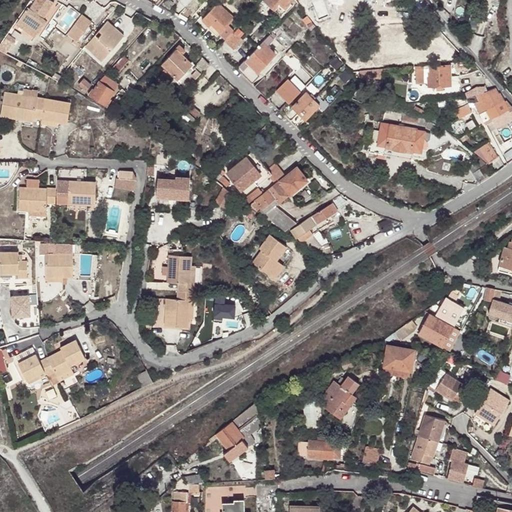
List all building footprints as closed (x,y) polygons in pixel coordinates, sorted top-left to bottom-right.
[(27,8),(16,23),(35,36),(45,21),(42,19),(54,3),(49,0),(35,0),(29,10),(27,8)] [(279,15),(292,0),(263,0),(279,15)] [(233,30),(237,26),(231,20),(233,17),(217,2),(201,19),(211,28),(209,30),(216,37),(218,34),(224,39),(233,30)] [(92,22),(82,14),(67,34),(77,42),(92,22)] [(310,29),(314,25),(307,15),(301,19),(310,29)] [(124,35),(106,20),(84,46),(92,53),(94,49),(104,58),(124,35)] [(255,48),(238,65),(243,69),(248,63),(256,71),(274,53),(266,45),(276,35),(273,33),(278,28),(276,26),(255,48)] [(224,39),(224,40),(233,49),(243,39),(233,30),(224,39)] [(0,42),(0,50),(4,53),(14,38),(6,33),(0,42)] [(174,48),(176,50),(181,54),(185,50),(179,44),(174,48)] [(296,49),(293,45),(285,54),(287,56),(290,53),(291,54),(296,49)] [(101,61),(104,58),(94,49),(92,53),(101,61)] [(178,79),(191,64),(181,54),(176,50),(162,64),(166,68),(161,73),(163,75),(158,80),(165,86),(172,78),(175,80),(177,78),(178,79)] [(128,60),(123,55),(112,67),(118,72),(128,60)] [(210,65),(203,59),(195,68),(181,82),(176,86),(184,93),(194,82),(210,65)] [(181,82),(195,68),(191,64),(178,79),(181,82)] [(428,64),(415,65),(415,82),(428,82),(428,85),(430,85),(430,86),(435,86),(435,90),(442,90),(442,86),(447,86),(447,85),(450,85),(450,66),(428,66),(428,64)] [(149,73),(147,71),(142,77),(149,84),(158,74),(152,69),(149,73)] [(379,69),(360,71),(360,75),(373,77),(373,76),(378,77),(379,69)] [(94,87),(88,95),(106,106),(111,98),(109,98),(118,83),(105,75),(99,81),(96,87),(94,87)] [(300,91),(305,85),(294,75),(289,80),(300,91)] [(91,84),(83,78),(78,84),(85,90),(91,84)] [(276,90),(288,103),(300,91),(289,80),(287,78),(276,90)] [(504,100),(499,92),(498,92),(495,87),(486,90),(478,93),(467,97),(466,96),(454,97),(459,107),(468,102),(470,105),(474,103),(479,113),(504,100)] [(42,116),(45,98),(37,97),(23,94),(5,92),(1,115),(20,118),(20,113),(34,115),(42,116)] [(306,92),(291,106),(305,119),(319,105),(306,92)] [(389,102),(391,97),(383,93),(381,97),(389,102)] [(110,103),(106,109),(110,112),(115,106),(115,105),(121,98),(118,95),(110,103)] [(42,119),(58,121),(67,123),(71,99),(68,98),(68,101),(45,98),(42,116),(42,119)] [(511,106),(506,99),(504,100),(479,113),(485,123),(493,119),(496,125),(511,117),(508,112),(511,109),(511,106)] [(467,105),(455,109),(458,117),(470,113),(467,105)] [(188,111),(195,118),(198,115),(202,118),(204,116),(192,106),(188,111)] [(185,111),(183,114),(193,122),(195,119),(185,111)] [(440,116),(432,111),(429,116),(436,121),(440,116)] [(423,124),(424,118),(402,114),(401,121),(417,124),(417,123),(423,124)] [(425,118),(424,118),(423,124),(432,130),(435,125),(425,118)] [(417,129),(381,123),(379,130),(374,129),(372,139),(377,140),(375,152),(411,159),(413,151),(418,152),(422,147),(426,148),(427,141),(429,139),(430,133),(425,131),(416,130),(417,129)] [(489,142),(474,151),(488,163),(498,157),(489,142)] [(277,180),(283,175),(274,163),(266,169),(251,151),(247,154),(246,154),(244,156),(245,157),(226,173),(240,190),(253,180),(257,185),(268,176),(273,183),(277,180)] [(311,172),(314,168),(305,160),(302,164),(311,172)] [(479,160),(468,167),(478,182),(491,173),(486,164),(482,166),(479,160)] [(284,176),(283,175),(277,180),(273,183),(274,184),(249,204),(258,212),(261,209),(275,198),(278,202),(286,195),(278,185),(280,183),(290,194),(307,181),(296,167),(284,176)] [(118,178),(131,179),(132,171),(119,170),(118,178)] [(136,177),(132,171),(131,179),(118,178),(115,178),(114,187),(134,189),(136,177)] [(221,176),(217,179),(223,186),(227,182),(221,176)] [(175,179),(158,178),(157,196),(188,197),(189,177),(175,177),(175,179)] [(57,180),(56,188),(20,187),(19,210),(29,210),(46,211),(47,203),(95,205),(96,181),(57,180)] [(233,194),(223,187),(214,202),(224,208),(233,194)] [(244,198),(248,203),(261,192),(257,187),(244,198)] [(273,207),(278,202),(275,198),(261,209),(265,213),(273,207)] [(288,230),(294,239),(315,254),(318,250),(305,239),(333,221),(329,215),(337,211),(332,202),(309,217),(288,230)] [(284,231),(296,222),(276,207),(274,209),(273,207),(265,213),(262,215),(284,231)] [(46,219),(46,211),(29,210),(29,219),(46,219)] [(280,245),(281,243),(269,234),(258,248),(261,250),(267,242),(280,245)] [(503,246),(499,265),(511,268),(511,271),(511,237),(511,243),(509,242),(507,247),(503,246)] [(284,245),(281,243),(280,245),(267,242),(261,250),(262,251),(260,255),(258,254),(252,262),(262,267),(270,269),(274,269),(279,263),(276,260),(280,254),(278,253),(284,245)] [(278,253),(280,254),(286,247),(284,245),(278,253)] [(0,251),(0,270),(0,274),(18,273),(18,277),(28,277),(28,260),(19,261),(19,251),(0,251)] [(46,277),(63,276),(73,276),(73,253),(45,254),(46,277)] [(166,298),(166,307),(188,308),(189,299),(193,300),(193,284),(190,284),(190,266),(191,256),(168,254),(167,283),(178,283),(177,299),(166,298)] [(262,267),(252,262),(269,276),(274,269),(270,269),(262,267)] [(511,268),(499,265),(497,271),(510,274),(511,271),(511,268)] [(273,278),(279,270),(277,270),(274,269),(269,276),(273,278)] [(467,284),(462,283),(455,287),(458,291),(460,292),(467,284)] [(493,289),(486,287),(483,300),(491,301),(491,298),(493,289)] [(455,294),(450,291),(447,297),(445,296),(435,314),(454,325),(464,307),(455,301),(458,295),(455,294)] [(233,303),(224,303),(224,293),(212,293),(212,317),(233,318),(233,303)] [(511,304),(491,298),(491,301),(487,313),(488,313),(489,317),(494,319),(497,316),(500,317),(511,320),(511,304)] [(188,308),(166,307),(165,326),(187,328),(188,318),(188,308)] [(453,327),(429,314),(418,334),(442,347),(453,327)] [(511,325),(511,320),(500,317),(498,321),(511,325)] [(402,327),(394,332),(400,341),(408,335),(402,327)] [(18,363),(27,380),(45,371),(46,374),(49,379),(57,375),(58,377),(72,369),(70,365),(77,362),(76,359),(84,355),(76,339),(60,347),(62,350),(62,351),(59,353),(58,352),(40,361),(36,354),(18,363)] [(414,349),(388,345),(383,373),(406,377),(410,371),(414,349)] [(458,358),(449,353),(445,359),(454,364),(458,358)] [(350,359),(340,362),(342,370),(353,367),(350,359)] [(58,377),(59,379),(60,381),(74,373),(72,369),(58,377)] [(467,387),(438,369),(429,383),(428,385),(452,400),(454,398),(458,401),(467,387)] [(499,370),(495,376),(495,378),(506,383),(510,375),(499,370)] [(45,371),(27,380),(29,383),(46,374),(45,371)] [(57,375),(49,379),(51,383),(59,379),(58,377),(57,375)] [(347,376),(344,379),(356,387),(358,384),(347,376)] [(356,387),(344,379),(340,386),(333,381),(321,397),(323,401),(327,404),(324,408),(339,419),(350,404),(345,401),(351,394),(356,387)] [(508,400),(489,388),(474,413),(494,424),(508,400)] [(345,401),(350,404),(355,397),(351,394),(345,401)] [(233,419),(215,434),(222,444),(225,447),(227,450),(233,457),(247,446),(242,439),(245,436),(249,434),(257,428),(256,422),(258,421),(257,418),(256,418),(255,414),(257,414),(255,401),(233,419)] [(425,415),(418,436),(438,441),(445,420),(425,415)] [(291,423),(284,424),(285,435),(292,434),(291,423)] [(254,442),(249,434),(245,436),(251,445),(254,442)] [(251,445),(245,436),(242,439),(247,446),(248,447),(251,445)] [(438,441),(418,436),(411,458),(426,463),(429,463),(431,456),(433,456),(438,441)] [(308,441),(299,441),(298,456),(306,456),(306,457),(332,459),(333,443),(309,441),(308,441)] [(233,457),(227,450),(222,454),(229,461),(248,447),(247,446),(233,457)] [(364,452),(377,461),(380,449),(365,446),(364,452)] [(453,460),(464,463),(467,453),(452,449),(449,459),(453,460)] [(377,464),(377,461),(364,452),(362,461),(377,464)] [(453,460),(448,478),(462,482),(467,464),(464,463),(453,460)] [(200,474),(183,477),(188,484),(203,483),(200,474)] [(475,477),(473,485),(483,487),(485,480),(475,477)] [(203,483),(188,484),(189,491),(202,491),(203,483)] [(173,491),(172,511),(184,511),(185,491),(173,491)] [(511,502),(504,501),(475,495),(475,505),(498,510),(497,511),(511,511),(511,509),(510,510),(511,504),(511,502)] [(222,511),(244,511),(243,499),(233,499),(234,502),(222,502),(222,511)]
